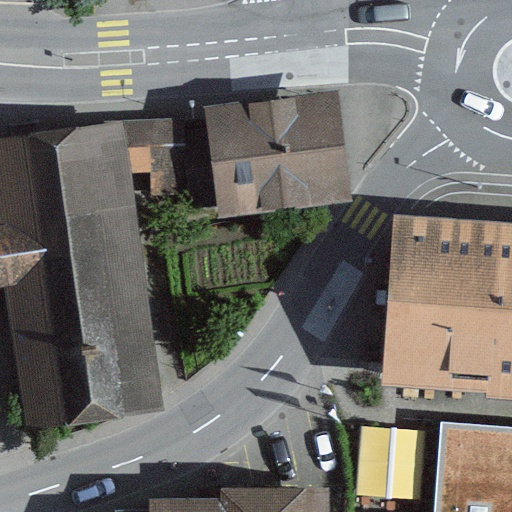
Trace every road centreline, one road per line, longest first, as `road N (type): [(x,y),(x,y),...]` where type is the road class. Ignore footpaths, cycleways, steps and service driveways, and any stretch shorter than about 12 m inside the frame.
road 1 (secondary): [(478,123),(430,150),(378,198),(283,355),(240,400),(135,460),(0,504)]
road 2 (secondary): [(314,40),(114,58),(0,55)]
road 3 (secondary): [(458,54),(400,38),(314,40)]
